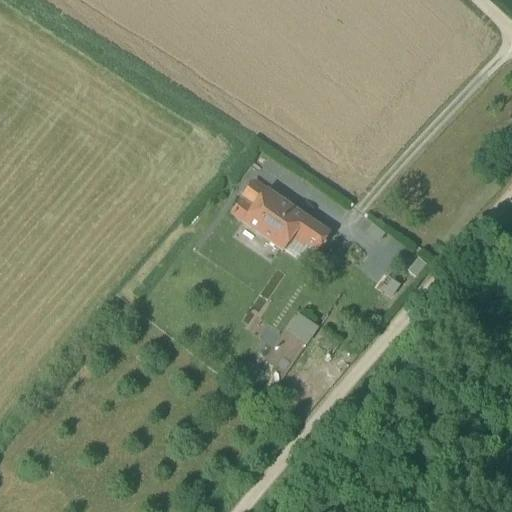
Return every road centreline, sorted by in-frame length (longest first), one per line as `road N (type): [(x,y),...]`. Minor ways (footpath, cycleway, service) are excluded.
road 1 (track): [(237,511),(511,192)]
road 2 (track): [(511,42),(353,220)]
